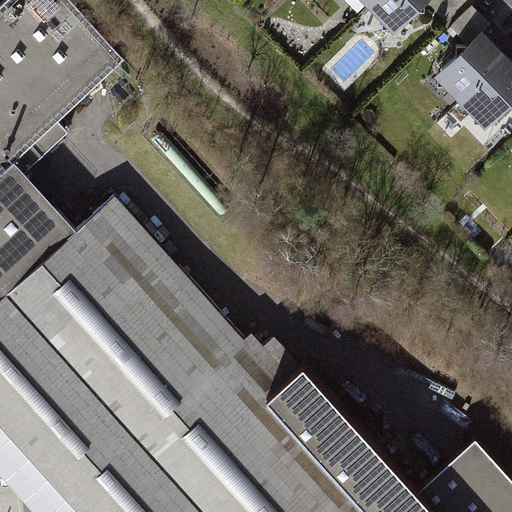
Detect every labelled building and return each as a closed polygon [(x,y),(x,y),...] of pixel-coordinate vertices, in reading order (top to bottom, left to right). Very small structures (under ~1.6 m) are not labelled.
[(72,0),(3,0),(0,3),(0,191),(63,135),(68,131),(57,119),(125,58),(72,0)] [(427,0),(443,16),(459,0),(373,0),(370,3),(383,15),(393,15),(400,23),(413,11),(425,11),(425,0),(427,0)] [(462,97),(505,56),(481,31),(490,22),(472,4),(451,25),(469,43),(456,43),(456,55),(443,67),(450,74),(450,85),(462,97)] [(511,62),(505,56),(462,97),(474,110),(485,110),(492,117),(505,105),(511,105),(511,62)] [(0,295),(115,192),(63,135),(0,191),(0,295)] [(50,473),(85,511),(511,511),(511,473),(475,433),(418,485),(303,358),(268,391),(230,349),(245,335),(115,192),(0,295),(0,424),(10,422),(12,432),(50,473)]
